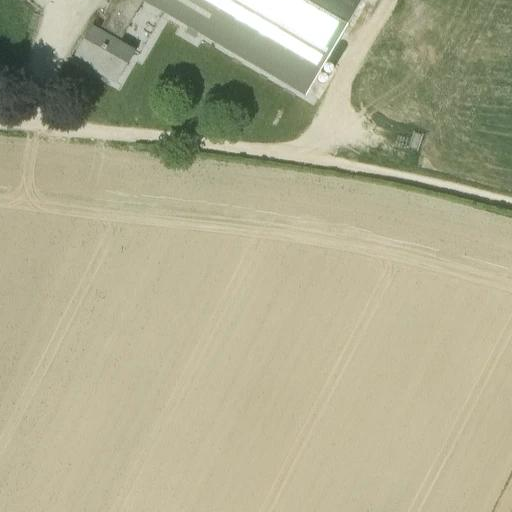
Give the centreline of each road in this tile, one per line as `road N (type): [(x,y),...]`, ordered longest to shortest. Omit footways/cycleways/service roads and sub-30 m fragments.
road 1 (track): [(511,204),(304,160)]
road 2 (unclassified): [(0,122),(127,135)]
